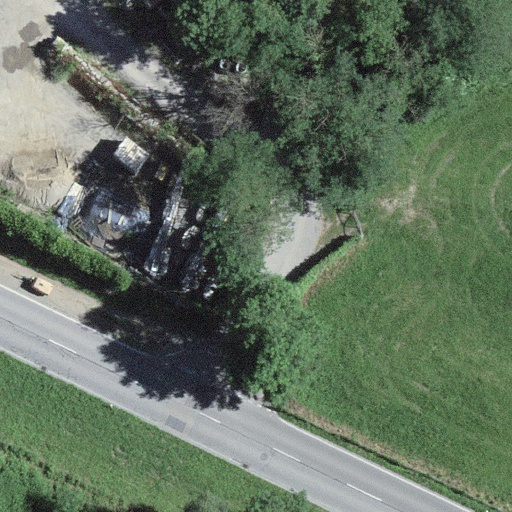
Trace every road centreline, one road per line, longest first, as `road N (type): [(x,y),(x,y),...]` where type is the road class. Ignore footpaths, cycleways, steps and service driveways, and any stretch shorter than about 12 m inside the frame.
road 1 (tertiary): [(402,511),(0,317)]
road 2 (track): [(197,411),(270,279),(295,178),(295,142),(260,0)]
